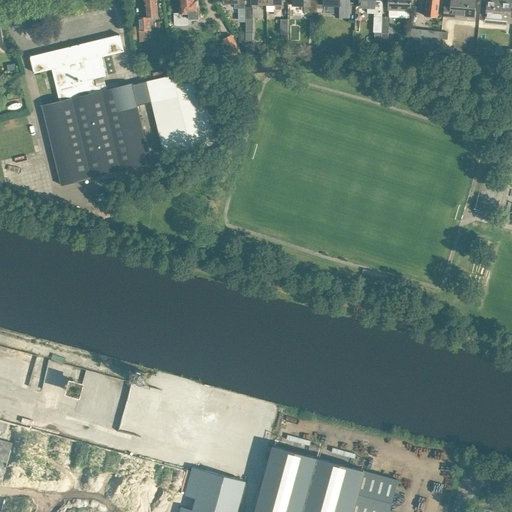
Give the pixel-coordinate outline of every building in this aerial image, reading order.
[(158,16),(156,0),(144,0),(146,16),(138,17),(139,30),(151,30),(150,17),(158,16)] [(199,17),(198,0),(179,0),(180,12),(174,12),(174,24),(189,24),(189,18),(199,17)] [(267,4),(267,0),(251,0),(252,8),(257,8),(257,4),(267,4)] [(282,4),(281,0),(267,0),(267,4),(275,4),(275,9),(281,9),(281,4),(282,4)] [(317,5),(317,0),(293,0),(293,5),(304,5),(304,12),(317,12),(317,5)] [(348,8),(348,0),(323,0),(324,4),(336,4),(336,16),(348,16),(348,8)] [(381,32),(381,16),(382,0),(359,0),(359,6),(368,6),(368,14),(374,15),(373,32),(381,32)] [(411,4),(410,0),(388,0),(389,1),(388,8),(411,9),(411,4)] [(438,4),(438,0),(426,0),(426,3),(425,15),(437,16),(438,4)] [(474,8),(474,0),(451,0),(451,6),(444,5),(443,17),(456,18),(457,16),(473,17),(474,8)] [(511,11),(510,11),(511,1),(498,0),(487,0),(487,9),(486,19),(503,20),(502,22),(511,23),(511,11)] [(389,33),(389,16),(381,16),(381,32),(389,33)] [(380,38),(380,42),(388,43),(389,33),(381,32),(380,38)] [(151,163),(135,94),(132,83),(107,90),(105,84),(97,86),(95,79),(108,76),(103,56),(124,51),(120,34),(30,56),(34,72),(52,68),(60,101),(42,105),(61,185),(151,163)] [(231,34),(222,39),(229,52),(238,47),(231,34)] [(439,52),(440,38),(408,34),(407,49),(439,52)] [(188,45),(173,46),(174,55),(189,54),(188,45)] [(218,142),(199,67),(147,80),(166,155),(218,142)] [(0,461),(8,463),(13,443),(0,439),(0,461)] [(254,511),(388,511),(397,480),(272,446),(263,481),(254,511)] [(236,511),(245,481),(193,467),(180,511),(236,511)]
